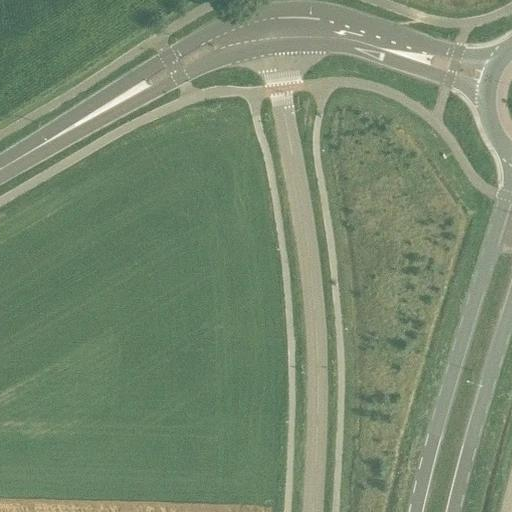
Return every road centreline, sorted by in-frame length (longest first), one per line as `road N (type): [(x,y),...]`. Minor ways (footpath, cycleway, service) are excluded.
road 1 (unclassified): [(311,511),(315,363),(302,207),(268,29)]
road 2 (primary): [(511,175),(414,511)]
road 3 (primary): [(454,511),(511,300)]
road 4 (secondary): [(268,29),(184,44),(119,98)]
road 5 (secondary): [(119,98),(154,91),(268,29)]
road 6 (secondary): [(0,170),(119,98)]
road 7 (secondary): [(396,50),(332,31),(268,29)]
